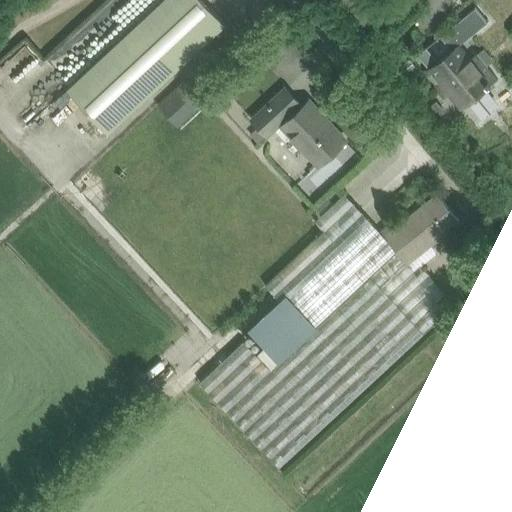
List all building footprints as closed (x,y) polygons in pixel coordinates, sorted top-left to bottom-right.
[(161,0),(64,90),(106,135),(223,27),(197,0),(161,0)] [(350,0),(348,0),(340,7),(356,26),(366,17),(350,0)] [(464,1),(439,24),(456,44),(482,21),(464,1)] [(424,62),(461,103),(486,80),(450,39),(424,62)] [(248,124),(261,132),(289,90),(271,77),(244,118),(249,122),(248,124)] [(183,127),(208,104),(186,79),(160,102),(183,127)] [(312,163),(344,136),(304,91),(273,118),(312,163)] [(432,245),(460,222),(438,194),(383,238),(415,271),(422,265),(438,252),(432,245)] [(448,293),(422,265),(415,271),(383,238),(344,196),(315,222),(323,231),(264,285),(282,304),(288,298),(316,328),(288,355),(275,340),(256,357),(242,343),(198,384),(277,468),(445,310),(438,302),(448,293)]
